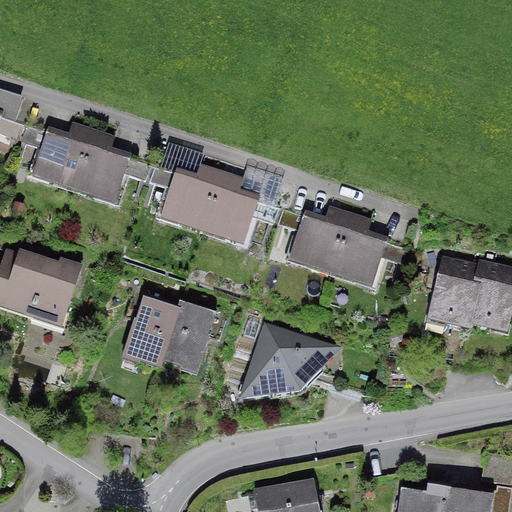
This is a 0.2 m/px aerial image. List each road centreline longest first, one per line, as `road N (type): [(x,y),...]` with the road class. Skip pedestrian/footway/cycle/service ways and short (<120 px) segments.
road 1 (residential): [(416,215),(0,81)]
road 2 (residential): [(160,511),(187,472),(228,451),(511,404)]
road 3 (residential): [(142,511),(0,430)]
